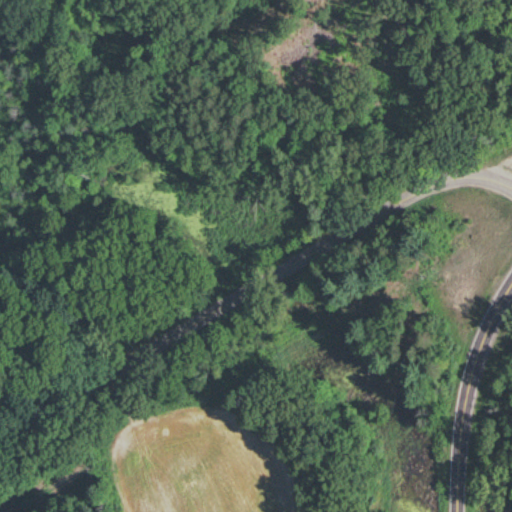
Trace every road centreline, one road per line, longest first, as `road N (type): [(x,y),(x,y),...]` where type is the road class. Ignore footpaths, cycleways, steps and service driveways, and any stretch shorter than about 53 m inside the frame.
road 1 (residential): [(0,442),(377,215),(461,180),(511,189)]
road 2 (tertiary): [(511,280),(469,385),(456,511)]
